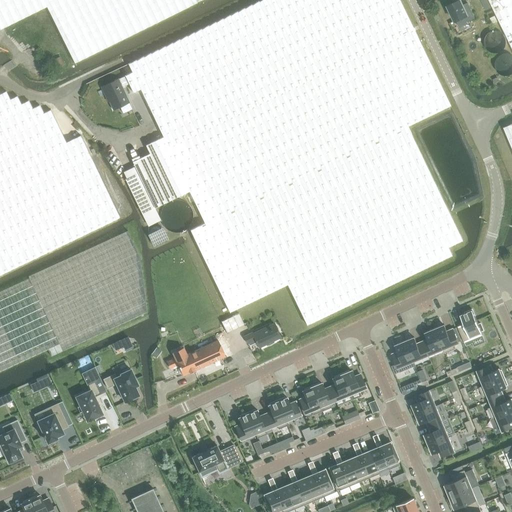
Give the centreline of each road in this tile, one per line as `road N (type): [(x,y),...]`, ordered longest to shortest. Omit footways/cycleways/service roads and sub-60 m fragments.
road 1 (residential): [(51,473),(359,324)]
road 2 (unclassified): [(0,79),(37,97),(56,94),(247,0)]
road 3 (residential): [(394,413),(253,472)]
road 4 (unclassified): [(486,265),(496,178),(472,126)]
road 5 (residential): [(359,324),(486,265)]
road 6 (unclassified): [(472,126),(411,0)]
